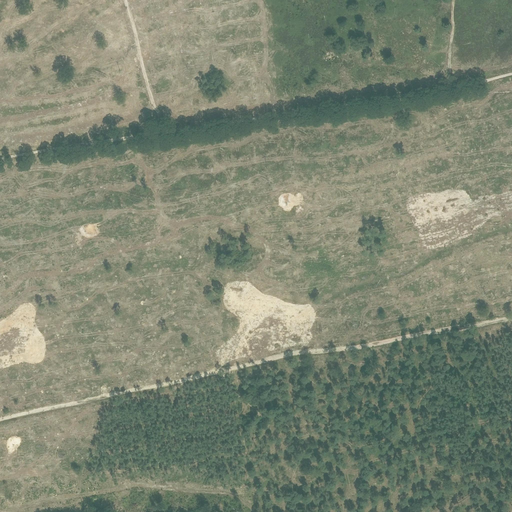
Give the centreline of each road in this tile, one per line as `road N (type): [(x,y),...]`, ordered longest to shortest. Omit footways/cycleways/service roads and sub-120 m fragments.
road 1 (track): [(0,418),(292,352),(511,317)]
road 2 (track): [(511,73),(160,133)]
road 3 (track): [(160,133),(0,158)]
road 4 (track): [(160,133),(124,0)]
